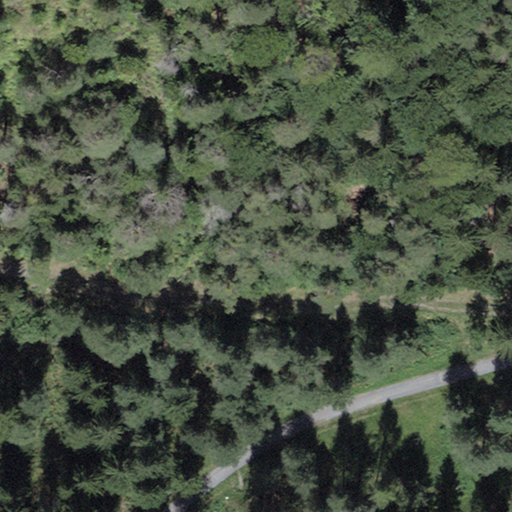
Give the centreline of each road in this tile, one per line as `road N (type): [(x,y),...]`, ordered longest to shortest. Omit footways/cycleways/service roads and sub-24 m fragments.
road 1 (track): [(511,307),(245,304),(0,274)]
road 2 (track): [(511,354),(328,410),(225,467),(165,511)]
